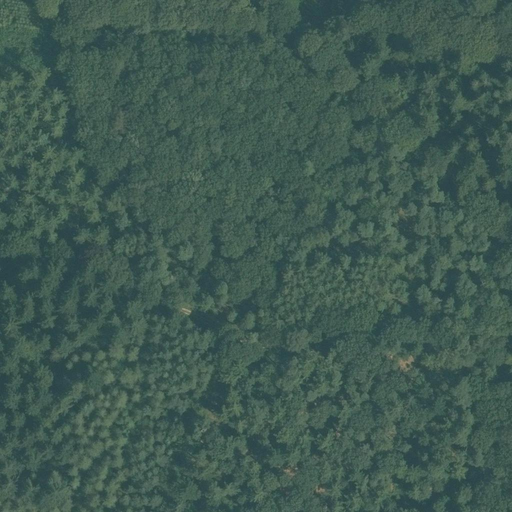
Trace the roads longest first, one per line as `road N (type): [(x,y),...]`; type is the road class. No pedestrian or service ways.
road 1 (unknown): [(0,264),(28,259),(92,275),(221,330),(340,311),(394,309),(426,320),(452,352),(466,438),(511,467)]
road 2 (unclassified): [(511,234),(267,0)]
road 3 (track): [(511,37),(278,11)]
road 4 (track): [(103,0),(278,11)]
